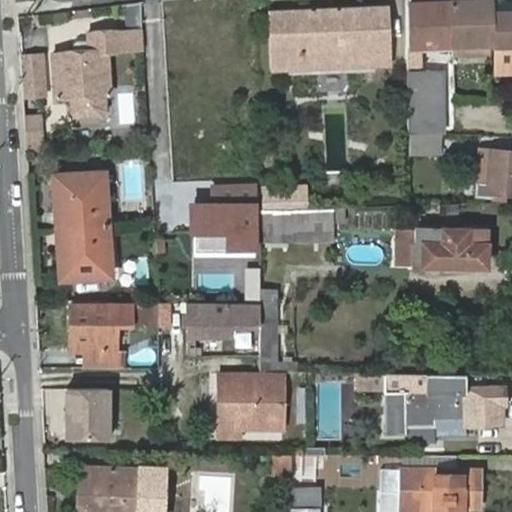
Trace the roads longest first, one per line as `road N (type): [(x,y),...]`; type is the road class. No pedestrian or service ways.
road 1 (residential): [(0,115),(14,326)]
road 2 (residential): [(14,326),(31,511)]
